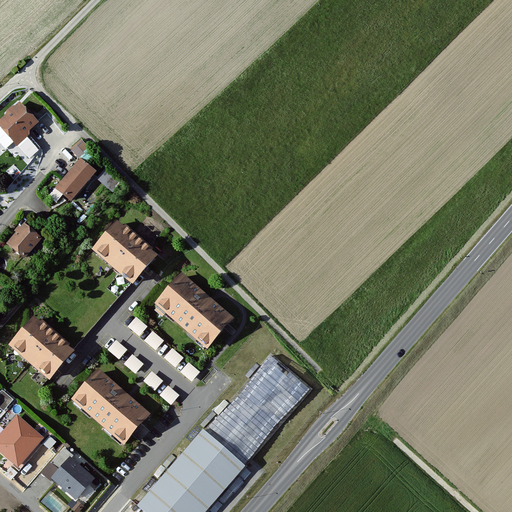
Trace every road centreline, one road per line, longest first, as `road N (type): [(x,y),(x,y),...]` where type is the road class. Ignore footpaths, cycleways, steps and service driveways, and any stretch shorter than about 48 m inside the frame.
road 1 (track): [(96,0),(23,74),(318,369)]
road 2 (primary): [(256,511),(511,219)]
road 3 (residential): [(106,511),(249,346)]
road 4 (residential): [(0,224),(79,130)]
